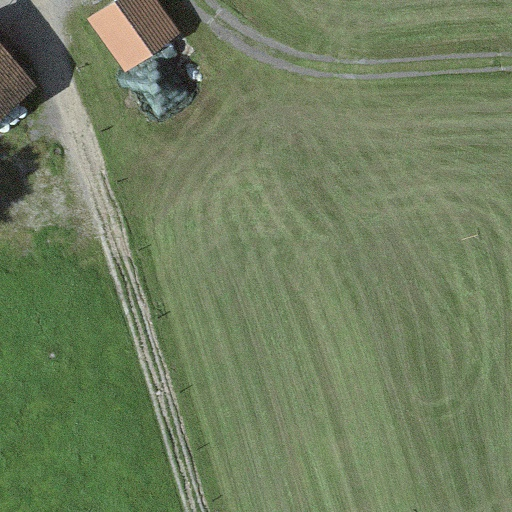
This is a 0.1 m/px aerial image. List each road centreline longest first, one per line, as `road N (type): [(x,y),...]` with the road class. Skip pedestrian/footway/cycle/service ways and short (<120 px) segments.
road 1 (unknown): [(218,511),(48,0)]
road 2 (track): [(192,0),(229,29),(343,67),(511,65)]
